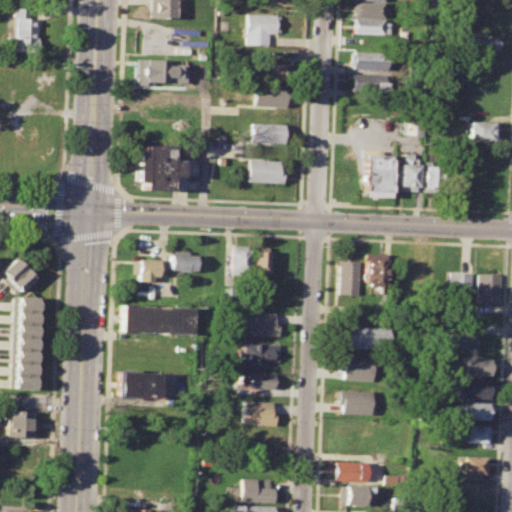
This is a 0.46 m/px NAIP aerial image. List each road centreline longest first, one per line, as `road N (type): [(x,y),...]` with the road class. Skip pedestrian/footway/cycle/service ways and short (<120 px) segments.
road 1 (residential): [(322,0),(301,511)]
road 2 (secondary): [(87,212),(511,230)]
road 3 (secondary): [(74,511),(87,212)]
road 4 (secondary): [(87,212),(95,0)]
